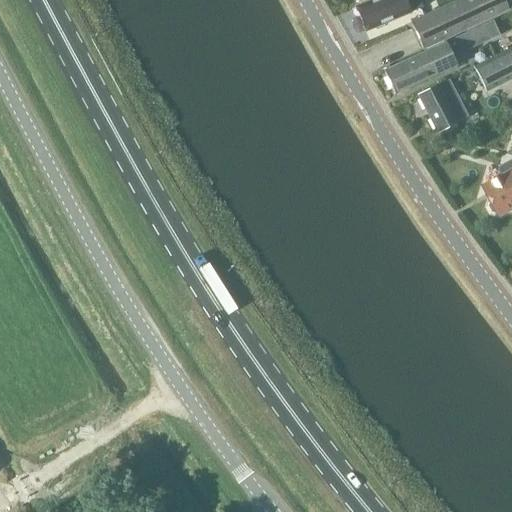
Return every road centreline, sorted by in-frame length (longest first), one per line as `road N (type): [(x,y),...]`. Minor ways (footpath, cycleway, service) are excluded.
road 1 (primary): [(370,511),(236,333),(142,186),(44,0)]
road 2 (unclassified): [(272,511),(149,339),(0,71)]
road 3 (tertiary): [(511,321),(421,197),(307,0)]
